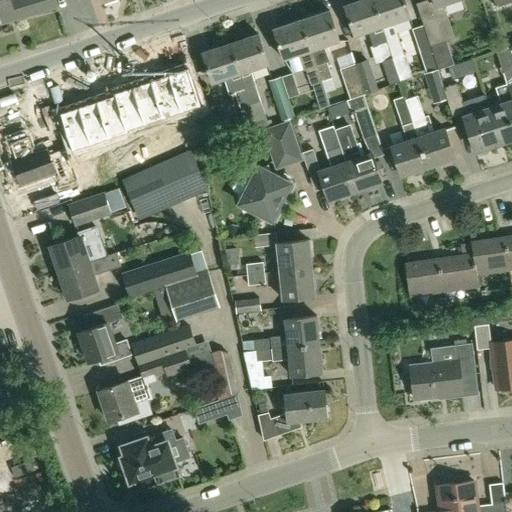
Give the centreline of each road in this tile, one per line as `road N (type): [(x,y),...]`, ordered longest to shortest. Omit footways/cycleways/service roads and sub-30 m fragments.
road 1 (residential): [(370,445),(353,277),(362,241),(511,184)]
road 2 (tertiary): [(84,511),(0,245)]
road 3 (residential): [(0,77),(237,0)]
road 4 (residential): [(181,511),(370,445)]
road 5 (residential): [(370,445),(511,429)]
